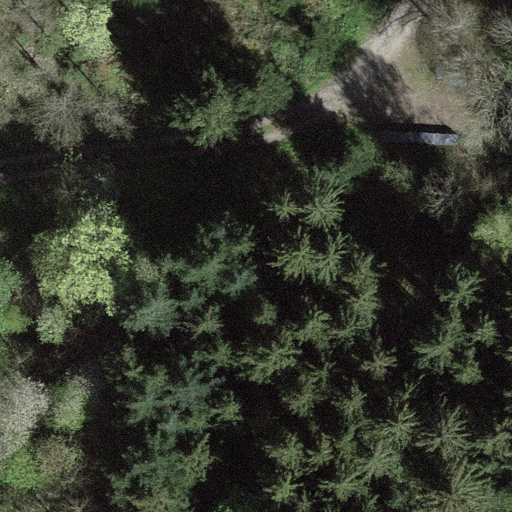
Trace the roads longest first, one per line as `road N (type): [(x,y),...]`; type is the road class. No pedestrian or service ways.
road 1 (track): [(417,0),(354,69),(218,147),(0,183)]
road 2 (track): [(218,147),(511,152)]
